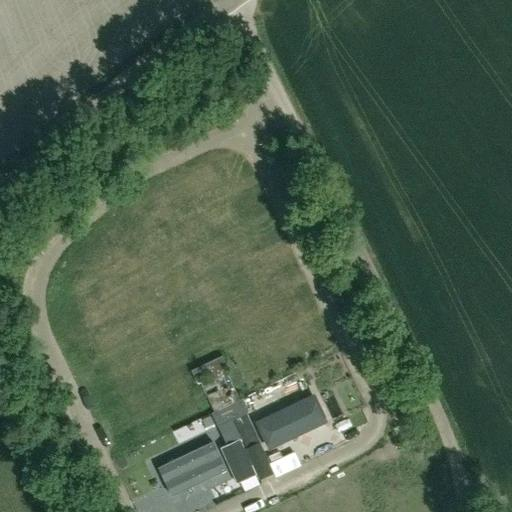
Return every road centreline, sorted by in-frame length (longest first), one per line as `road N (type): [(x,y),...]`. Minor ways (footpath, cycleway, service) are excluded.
road 1 (track): [(300,138),(442,427),(464,511)]
road 2 (unclassified): [(0,176),(80,108),(234,0)]
